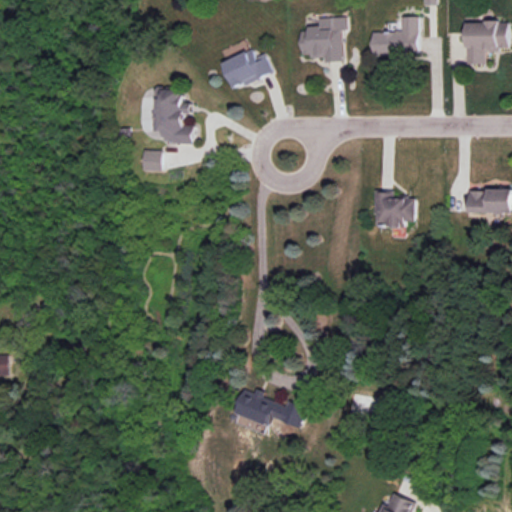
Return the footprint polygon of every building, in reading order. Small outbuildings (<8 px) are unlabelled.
[(423,56),(423,17),(404,18),(405,32),(376,32),(377,57),(423,56)] [(345,61),(343,19),(323,20),(323,28),(305,29),(306,62),(345,61)] [(511,22),(471,22),(471,66),(489,66),(489,52),(511,52),(511,22)] [(277,75),(269,54),(261,56),(259,51),(229,62),(239,90),(277,75)] [(163,100),(163,144),(200,144),(200,109),(189,109),(189,91),(168,91),(169,100),(163,100)] [(147,171),(166,171),(166,152),(148,152),(147,171)] [(511,191),(474,191),(474,215),(511,215),(511,191)] [(378,228),(419,228),(419,194),(379,193),(378,228)] [(0,356),(0,376),(18,376),(18,356),(0,356)] [(291,405),(250,390),(241,413),(251,417),(248,423),(271,432),(277,416),(304,427),(312,408),(292,400),(291,405)] [(380,423),(384,398),(355,393),(351,418),(380,423)] [(389,511),(421,511),(425,500),(396,492),(389,511)]
